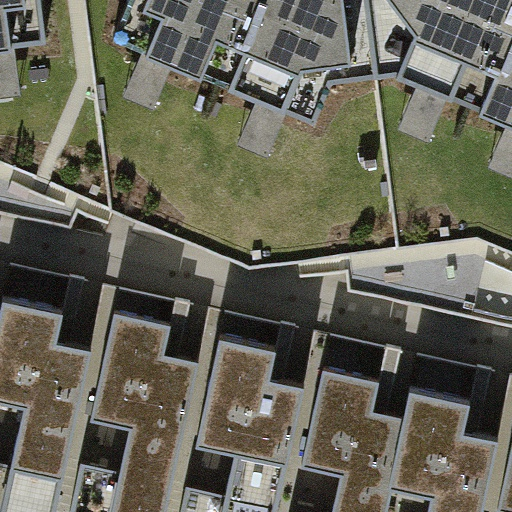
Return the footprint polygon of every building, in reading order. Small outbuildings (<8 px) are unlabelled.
[(0,0),(0,40),(44,35),(39,0),(0,0)] [(511,0),(134,0),(122,30),(315,112),(331,75),(397,68),(511,116),(511,0)] [(0,393),(32,401),(20,460),(0,455),(0,511),(58,511),(95,344),(59,336),(66,307),(9,295),(3,322),(0,321),(0,393)] [(172,318),(118,306),(95,413),(132,421),(123,462),(81,453),(70,506),(98,511),(165,511),(199,355),(165,348),(172,318)] [(277,341),(223,330),(200,436),(238,444),(229,486),(186,476),(178,511),(275,511),(305,378),(270,371),(277,341)] [(380,374),(326,362),(305,457),(346,466),(335,511),(386,511),(394,480),(439,489),(433,511),(483,511),(501,432),(466,425),(472,396),(415,384),(410,411),(374,403),(380,374)] [(511,511),(511,449),(500,503),(511,505),(511,511)]
